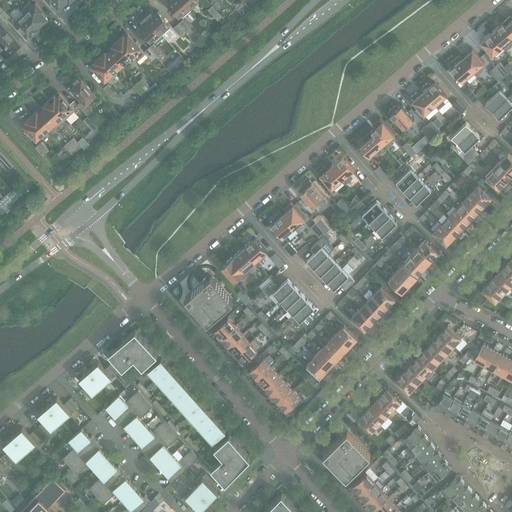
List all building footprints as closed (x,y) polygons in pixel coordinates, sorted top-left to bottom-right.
[(191,10),(181,0),(170,0),(171,0),(167,3),(178,16),(180,14),(183,17),(191,10)] [(181,0),(191,10),(199,3),(196,0),(181,0)] [(46,17),(40,11),(34,4),(32,5),(30,3),(22,9),(38,27),(45,20),(44,19),(46,17)] [(222,16),(212,4),(208,8),(218,20),(222,16)] [(12,19),(0,5),(0,14),(8,23),(12,19)] [(38,27),(22,9),(21,10),(23,13),(14,22),(26,35),(28,33),(29,34),(30,34),(31,35),(39,29),(37,27),(38,27)] [(169,23),(158,11),(154,14),(151,10),(145,16),(162,35),(170,27),(167,25),(169,23)] [(20,45),(7,31),(12,28),(8,23),(0,14),(0,55),(1,55),(3,54),(6,57),(13,51),(14,53),(20,48),(18,46),(20,45)] [(511,33),(511,17),(510,15),(502,23),(511,33)] [(162,35),(145,16),(139,21),(142,25),(139,28),(150,40),(151,39),(154,42),(162,35)] [(192,31),(182,19),(177,23),(188,35),(192,31)] [(188,35),(177,23),(173,28),(183,39),(188,35)] [(511,39),(511,33),(502,23),(491,32),(504,46),(507,50),(511,45),(511,42),(511,41),(511,39)] [(504,46),(491,32),(480,42),(492,56),(504,46)] [(146,53),(128,34),(124,37),(123,35),(117,40),(131,56),(136,62),(146,53)] [(131,56),(117,40),(112,45),(113,47),(110,50),(122,64),(131,56)] [(163,55),(153,43),(149,47),(156,57),(158,59),(163,55)] [(156,57),(149,47),(144,51),(152,60),(156,57)] [(485,63),(472,48),(461,58),(459,55),(477,76),(484,70),(481,66),(485,63)] [(122,64),(110,50),(107,53),(105,51),(99,56),(116,75),(114,72),(122,64)] [(477,76),(459,55),(451,62),(453,64),(450,68),(462,82),(466,79),(470,83),(477,76)] [(116,75),(99,56),(94,61),(95,63),(92,66),(106,82),(107,80),(108,82),(116,75)] [(504,66),(500,62),(495,66),(504,77),(509,72),(504,66)] [(173,65),(168,69),(172,73),(177,70),(173,65)] [(504,77),(495,66),(489,71),(498,81),(504,77)] [(87,102),(96,94),(79,75),(72,81),(76,85),(72,88),(82,99),(77,104),(88,115),(93,110),(87,102)] [(150,87),(146,82),(142,78),(137,82),(146,90),(150,87)] [(446,96),(434,81),(423,91),(438,109),(445,103),(442,100),(446,96)] [(146,90),(137,82),(133,86),(141,95),(146,90)] [(116,93),(108,83),(103,87),(111,97),(116,93)] [(479,99),(470,88),(464,93),(473,103),(479,99)] [(492,111),(507,97),(500,89),(485,104),(492,111)] [(438,109),(423,91),(419,94),(417,91),(409,98),(424,115),(435,106),(438,109)] [(73,109),(60,93),(56,96),(54,95),(49,100),(65,118),(73,111),(72,110),(73,109)] [(499,118),(511,105),(511,102),(507,97),(492,111),(499,118)] [(466,110),(456,99),(451,103),(460,114),(466,110)] [(65,118),(49,100),(43,105),(45,106),(41,109),(57,126),(65,118)] [(414,118),(402,104),(390,114),(402,128),(414,118)] [(57,126),(41,109),(38,112),(37,111),(31,116),(45,132),(54,124),(56,127),(57,126)] [(45,132),(31,116),(25,121),(27,122),(23,126),(36,140),(45,132)] [(98,127),(88,116),(83,120),(93,131),(98,127)] [(395,135),(380,118),(372,125),(374,127),(371,130),(387,148),(393,142),(390,139),(395,135)] [(441,131),(431,120),(426,125),(435,136),(441,131)] [(458,143),(473,129),(466,122),(451,136),(458,143)] [(435,136),(426,125),(421,130),(430,140),(435,136)] [(505,136),(509,131),(505,127),(501,132),(505,136)] [(465,150),(480,136),(473,129),(458,143),(465,150)] [(387,148),(371,130),(363,137),(365,140),(360,145),(363,150),(364,150),(370,157),(384,145),(386,148),(387,148)] [(81,146),(77,142),(73,137),(69,141),(77,150),(81,146)] [(493,148),(498,143),(494,139),(489,144),(493,148)] [(49,150),(41,141),(35,147),(43,156),(49,150)] [(77,150),(69,141),(64,146),(72,155),(77,150)] [(416,152),(407,141),(402,146),(411,157),(416,152)] [(483,159),(487,154),(483,150),(479,155),(483,159)] [(0,164),(6,171),(12,165),(0,151),(0,164)] [(511,156),(508,153),(500,161),(511,171),(511,156)] [(354,170),(341,156),(330,165),(346,183),(352,177),(349,174),(354,170)] [(447,161),(443,157),(439,161),(443,165),(447,161)] [(511,180),(511,171),(500,161),(493,169),(509,184),(511,180)] [(472,171),(476,166),(472,162),(467,166),(472,171)] [(12,165),(7,170),(11,173),(16,169),(12,165)] [(346,183),(330,165),(327,168),(325,165),(317,172),(332,189),(342,180),(345,183),(346,183)] [(388,176),(379,165),(374,170),(383,181),(388,176)] [(467,175),(472,171),(467,166),(463,171),(467,175)] [(403,189),(417,175),(411,168),(396,182),(403,189)] [(509,184),(493,169),(485,177),(499,189),(501,187),(503,189),(509,184)] [(441,174),(448,181),(451,178),(445,171),(441,174)] [(409,196),(424,182),(417,175),(403,189),(409,196)] [(376,187),(366,176),(361,181),(370,192),(376,187)] [(456,187),(460,182),(456,178),(451,183),(456,187)] [(327,200),(309,179),(301,186),(304,188),(300,192),(312,206),(317,202),(320,206),(327,200)] [(416,203),(431,189),(424,182),(409,196),(416,203)] [(492,197),(478,184),(470,192),(486,207),(491,202),(489,200),(492,197)] [(446,198),(450,193),(446,189),(441,194),(446,198)] [(486,207),(470,192),(463,200),(477,213),(479,210),(482,212),(486,207)] [(0,206),(1,207),(10,199),(6,194),(0,199),(0,206)] [(441,203),(446,198),(441,194),(437,199),(441,203)] [(351,209),(342,198),(336,203),(345,213),(351,209)] [(5,212),(14,204),(14,203),(10,199),(1,207),(5,212)] [(369,221),(383,207),(377,200),(362,214),(369,221)] [(477,213),(463,200),(456,207),(471,223),(476,218),(474,215),(477,213)] [(305,218),(291,201),(283,208),(285,211),(282,214),(280,211),(279,211),(294,228),(305,218)] [(433,210),(438,206),(434,202),(429,206),(433,210)] [(375,228),(390,214),(383,207),(369,221),(375,228)] [(471,223),(456,207),(448,215),(462,228),(464,225),(467,228),(471,223)] [(294,228),(279,211),(272,218),(274,220),(271,224),(283,238),(294,228)] [(423,222),(427,217),(423,213),(419,218),(423,222)] [(382,236),(397,222),(390,214),(375,228),(382,236)] [(462,228),(448,215),(441,223),(456,238),(461,233),(459,231),(462,228)] [(330,229),(321,218),(315,222),(324,233),(330,229)] [(324,233),(315,222),(310,227),(319,238),(324,233)] [(456,238),(441,223),(433,231),(446,244),(449,241),(452,243),(456,238)] [(411,233),(416,229),(412,225),(407,229),(411,233)] [(401,245),(405,240),(401,236),(397,241),(401,245)] [(267,251),(255,237),(244,247),(256,261),(267,251)] [(440,251),(430,242),(426,238),(419,246),(432,259),(440,251)] [(297,252),(288,241),(283,246),(292,256),(297,252)] [(393,253),(398,248),(394,244),(389,248),(393,253)] [(314,267),(328,253),(322,246),(307,260),(314,267)] [(432,259),(419,246),(411,254),(425,267),(432,259)] [(256,261),(244,247),(233,256),(248,274),(255,268),(252,265),(256,261)] [(386,260),(392,254),(387,250),(382,256),(386,260)] [(284,263),(275,252),(270,257),(279,268),(284,263)] [(320,274),(335,260),(328,253),(314,267),(320,274)] [(425,267),(411,254),(403,262),(417,275),(425,267)] [(248,274),(233,256),(222,266),(234,280),(238,276),(241,280),(248,274)] [(380,267),(386,260),(382,256),(376,262),(380,267)] [(511,257),(509,260),(506,258),(502,263),(511,272),(511,257)] [(327,281),(342,267),(335,260),(320,274),(327,281)] [(417,275),(403,262),(396,270),(412,285),(417,280),(415,277),(417,275)] [(511,283),(511,272),(502,263),(497,268),(499,270),(497,273),(510,286),(511,283)] [(334,288),(348,274),(342,267),(327,281),(334,288)] [(412,285),(396,270),(388,278),(402,291),(404,289),(407,291),(412,285)] [(510,286),(497,273),(494,276),(491,274),(487,279),(503,294),(510,286)] [(233,300),(211,275),(207,278),(206,277),(201,282),(202,283),(185,297),(207,322),(233,300)] [(364,284),(368,279),(364,275),(359,280),(364,284)] [(263,290),(273,281),(269,276),(258,285),(263,290)] [(280,300),(294,286),(287,279),(278,287),(274,283),(269,288),(273,292),(273,293),(280,300)] [(503,294),(487,279),(482,284),(484,286),(481,289),(495,302),(503,294)] [(359,289),(364,284),(359,280),(355,285),(359,289)] [(395,298),(381,285),(374,293),(387,306),(395,298)] [(286,307),(301,293),(294,286),(280,300),(286,307)] [(352,297),(356,292),(352,288),(347,292),(352,297)] [(251,300),(242,289),(236,294),(246,304),(251,300)] [(293,314),(308,300),(301,293),(286,307),(293,314)] [(387,306),(374,293),(366,301),(380,314),(387,306)] [(341,308),(345,303),(341,299),(337,304),(341,308)] [(300,321),(314,307),(308,300),(293,314),(300,321)] [(380,314),(366,301),(359,309),(372,322),(380,314)] [(247,315),(252,311),(247,306),(243,310),(247,315)] [(372,322),(359,309),(351,317),(365,330),(372,322)] [(252,320),(256,316),(252,311),(247,315),(252,320)] [(330,320),(334,315),(330,311),(325,316),(330,320)] [(221,338),(235,326),(228,317),(214,330),(221,338)] [(266,327),(262,322),(257,326),(262,331),(266,327)] [(319,331),(323,326),(319,322),(315,327),(319,331)] [(461,337),(448,324),(441,332),(454,344),(461,337)] [(358,337),(348,329),(344,325),(337,333),(350,345),(358,337)] [(229,346),(243,334),(235,326),(221,338),(229,346)] [(271,332),(266,327),(262,331),(266,336),(271,332)] [(157,354),(149,344),(135,329),(108,352),(122,368),(134,358),(142,367),(157,354)] [(312,339),(316,334),(312,330),(307,335),(312,339)] [(454,344),(441,332),(437,335),(435,333),(431,337),(447,352),(454,344)] [(350,345),(337,333),(329,341),(345,356),(349,351),(347,348),(350,345)] [(236,354),(255,337),(254,337),(249,341),(243,334),(229,346),(236,354)] [(302,345),(307,340),(302,336),(298,340),(302,345)] [(243,362),(262,346),(255,337),(236,354),(243,362)] [(447,352),(431,337),(426,343),(428,345),(426,347),(439,360),(447,352)] [(298,349),(302,345),(298,340),(294,345),(298,349)] [(345,356),(329,341),(321,348),(335,361),(338,358),(340,360),(345,356)] [(484,364),(493,348),(483,342),(474,359),(484,364)] [(287,350),(283,346),(278,350),(283,354),(287,350)] [(439,360),(426,347),(418,355),(432,368),(439,360)] [(493,369),(502,353),(498,351),(499,349),(494,347),(493,348),(484,364),(493,369)] [(335,361),(321,348),(314,356),(330,371),(334,366),(332,364),(335,361)] [(292,355),(287,350),(283,354),(288,359),(292,355)] [(468,359),(472,354),(468,350),(464,355),(468,359)] [(502,374),(511,358),(502,353),(493,369),(502,374)] [(432,368),(418,355),(415,359),(413,356),(408,361),(424,377),(432,368)] [(468,359),(464,355),(459,359),(463,364),(468,359)] [(330,371),(314,356),(306,364),(320,377),(323,374),(325,376),(330,371)] [(257,378),(271,365),(263,357),(258,362),(256,360),(252,363),(254,365),(250,369),(257,378)] [(156,379),(169,367),(161,358),(148,370),(156,379)] [(511,380),(511,379),(511,358),(502,374),(511,380)] [(117,374),(109,364),(105,368),(98,361),(89,369),(102,385),(112,377),(117,374)] [(303,365),(298,361),(294,365),(299,369),(303,365)] [(424,377),(408,361),(403,366),(406,369),(403,372),(416,384),(424,377)] [(264,386),(278,373),(271,365),(257,378),(264,386)] [(304,374),(308,370),(303,365),(299,369),(304,374)] [(458,370),(453,366),(449,370),(453,374),(458,370)] [(164,388),(177,376),(169,367),(156,379),(164,388)] [(102,385),(89,369),(79,377),(86,385),(81,389),(89,398),(94,394),(93,393),(102,385)] [(453,374),(449,370),(444,375),(448,379),(453,374)] [(416,384),(403,372),(395,380),(409,392),(416,384)] [(272,394),(285,382),(278,373),(264,386),(272,394)] [(460,381),(464,377),(460,373),(456,377),(460,381)] [(318,379),(313,375),(309,379),(314,383),(318,379)] [(474,384),(477,378),(471,375),(468,380),(474,384)] [(172,397),(185,385),(177,376),(164,388),(172,397)] [(145,388),(140,382),(137,384),(143,391),(145,388)] [(279,402),(293,390),(285,382),(272,394),(279,402)] [(444,385),(438,382),(435,387),(440,390),(444,385)] [(470,391),(473,386),(468,384),(465,389),(470,392),(470,391)] [(180,406),(193,394),(185,385),(172,397),(180,406)] [(492,394),(495,388),(489,385),(486,391),(492,394)] [(479,395),(482,391),(478,389),(473,386),(470,391),(479,395)] [(402,400),(398,396),(388,387),(386,389),(383,387),(378,393),(394,408),(402,400)] [(437,396),(440,390),(435,387),(432,393),(437,396)] [(151,395),(146,388),(145,388),(143,391),(149,398),(151,395)] [(497,397),(500,391),(495,388),(492,394),(497,397)] [(117,423),(145,398),(138,390),(125,401),(119,394),(106,406),(114,415),(112,417),(117,423)] [(303,401),(293,390),(279,402),(286,410),(293,404),(296,407),(303,401)] [(444,413),(453,397),(444,391),(434,407),(444,413)] [(394,408),(378,393),(373,398),(375,400),(373,403),(387,416),(394,408)] [(188,415),(202,403),(193,394),(180,406),(188,415)] [(488,402),(491,397),(486,394),(483,399),(488,402)] [(80,414),(68,400),(63,404),(57,397),(47,405),(61,420),(69,413),(74,419),(80,414)] [(454,418),(463,402),(453,397),(444,413),(454,418)] [(493,405),(497,400),(491,397),(488,402),(493,405)] [(140,417),(152,406),(145,398),(117,423),(123,429),(125,427),(133,436),(146,424),(140,417)] [(162,406),(156,399),(153,402),(159,409),(162,406)] [(428,411),(432,406),(428,402),(423,406),(428,411)] [(463,423),(472,408),(463,402),(454,418),(463,423)] [(196,424),(210,412),(202,403),(188,415),(196,424)] [(387,416),(373,403),(371,405),(369,403),(363,408),(379,424),(387,416)] [(510,407),(505,404),(502,410),(507,412),(510,407)] [(61,420),(47,405),(38,413),(44,420),(40,424),(48,433),(52,429),(51,428),(61,420)] [(167,413),(162,406),(159,409),(165,415),(167,413)] [(379,424),(363,408),(358,414),(360,416),(358,419),(371,432),(379,424)] [(472,429),(481,413),(472,408),(463,423),(472,429)] [(204,433),(218,421),(210,412),(196,424),(204,433)] [(481,434),(491,419),(481,413),(472,429),(481,434)] [(416,422),(421,418),(416,414),(412,418),(416,422)] [(169,419),(166,422),(172,428),(172,429),(176,426),(169,419)] [(491,440),(500,424),(491,419),(481,434),(491,440)] [(144,453),(172,428),(166,422),(164,420),(152,431),(146,424),(133,436),(141,445),(139,447),(144,453)] [(212,442),(226,430),(218,421),(204,433),(212,442)] [(403,433),(408,429),(405,424),(399,428),(403,433)] [(500,445),(509,430),(500,424),(491,440),(500,445)] [(410,445),(424,434),(417,425),(403,436),(410,445)] [(176,426),(172,429),(178,435),(181,433),(176,426)] [(41,439),(33,430),(29,434),(22,427),(13,435),(26,450),(35,442),(36,443),(41,439)] [(69,466),(97,441),(92,435),(90,437),(82,428),(69,440),(74,447),(62,458),(69,466)] [(166,447),(179,436),(178,435),(172,429),(172,428),(144,453),(149,458),(151,457),(159,466),(172,454),(166,447)] [(398,437),(403,433),(399,428),(394,432),(398,437)] [(370,454),(347,430),(343,434),(342,432),(337,437),(338,438),(323,453),(346,477),(370,454)] [(509,451),(511,446),(511,431),(509,430),(500,445),(509,451)] [(225,483),(250,457),(229,434),(214,447),(223,457),(211,467),(225,483)] [(417,453),(431,442),(424,434),(410,445),(417,453)] [(26,450),(13,435),(3,443),(10,450),(5,454),(13,463),(18,459),(17,458),(26,450)] [(194,442),(188,435),(185,438),(191,445),(194,442)] [(394,439),(391,435),(386,439),(389,443),(394,439)] [(108,458),(100,449),(102,447),(97,441),(69,466),(70,467),(65,471),(68,474),(72,469),(76,474),(89,463),(95,470),(108,458)] [(200,449),(194,442),(191,445),(197,451),(200,449)] [(423,462),(438,451),(431,442),(417,453),(423,462)] [(171,482),(198,458),(191,449),(178,460),(172,454),(159,466),(167,475),(165,476),(171,482)] [(430,470),(444,459),(438,451),(423,462),(430,470)] [(395,457),(391,452),(386,456),(390,461),(395,457)] [(399,461),(395,457),(390,461),(394,466),(399,461)] [(96,495),(124,471),(118,465),(116,467),(108,458),(95,470),(101,476),(89,487),(96,495)] [(437,479),(451,468),(444,459),(430,470),(437,479)] [(390,466),(386,461),(381,465),(386,470),(390,466)] [(395,471),(390,466),(386,470),(390,475),(395,471)] [(409,473),(405,468),(400,472),(404,477),(409,473)] [(135,488),(127,479),(129,477),(124,471),(96,495),(103,503),(115,492),(122,499),(135,488)] [(218,491),(211,484),(215,480),(206,472),(202,476),(203,477),(194,486),(209,500),(218,491)] [(360,493),(374,480),(367,473),(353,485),(360,493)] [(408,482),(413,477),(409,473),(404,477),(408,482)] [(451,495),(464,482),(456,474),(440,490),(447,499),(451,495)] [(18,511),(53,511),(48,507),(65,489),(52,477),(35,495),(18,511)] [(405,482),(400,477),(396,481),(400,486),(405,482)] [(367,501),(381,488),(374,480),(360,493),(367,501)] [(426,492),(422,488),(416,481),(412,485),(422,496),(426,492)] [(409,487),(405,482),(400,486),(405,491),(409,487)] [(459,503),(472,490),(464,482),(451,495),(459,503)] [(209,500),(194,486),(186,495),(185,494),(181,499),(189,507),(193,503),(200,509),(209,500)] [(137,511),(150,501),(145,495),(143,497),(135,488),(122,499),(128,506),(121,511),(137,511)] [(375,509),(388,496),(381,488),(367,501),(375,509)] [(459,511),(464,511),(466,510),(479,498),(472,490),(459,503),(455,507),(459,511)] [(299,511),(295,507),(282,492),(262,511),(299,511)] [(17,507),(25,500),(20,493),(11,501),(17,507)] [(419,498),(415,493),(411,497),(415,502),(419,498)] [(90,499),(86,495),(82,498),(86,503),(90,499)] [(377,511),(387,511),(396,505),(388,496),(375,509),(377,511)] [(434,501),(430,496),(425,500),(429,505),(434,501)] [(85,504),(79,497),(75,501),(82,507),(85,504)] [(467,511),(480,511),(487,506),(479,498),(466,510),(467,511)] [(427,507),(423,502),(418,506),(423,511),(427,507)]
